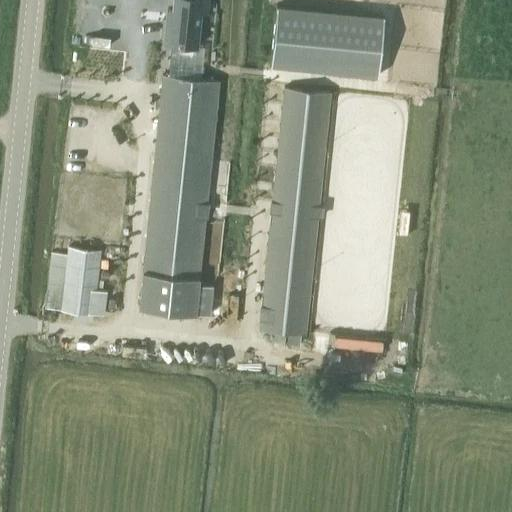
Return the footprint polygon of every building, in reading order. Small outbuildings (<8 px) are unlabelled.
[(164,45),(197,48),(200,13),(206,14),(207,0),(173,0),(171,25),(166,25),(164,45)] [(269,67),(377,78),(383,18),(275,7),(269,67)] [(161,85),(138,307),(194,313),(194,312),(197,284),(218,83),(162,76),(161,85)] [(273,333),(272,342),(284,343),(284,334),(305,336),(329,93),(283,89),(258,331),(273,333)] [(51,253),(45,308),(104,315),(106,291),(96,289),(100,250),(68,246),(67,255),(51,253)] [(197,284),(194,312),(209,313),(212,285),(197,284)]
